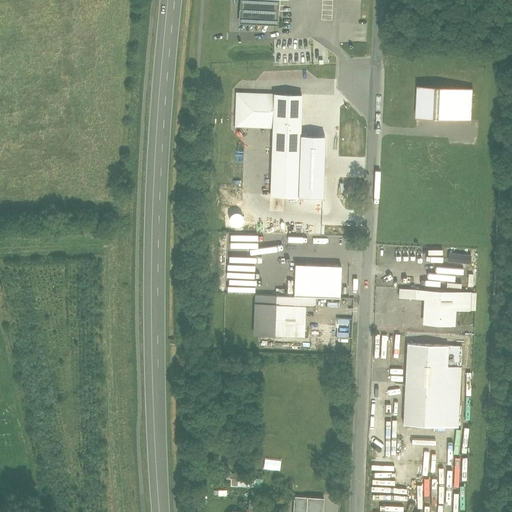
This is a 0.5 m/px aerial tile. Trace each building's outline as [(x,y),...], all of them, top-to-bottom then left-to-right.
[(278,0),(240,0),(239,21),(277,24),(278,0)] [(474,90),(418,85),(416,114),(471,118),(474,90)] [(301,96),(235,93),(233,128),(269,129),(267,195),(298,196),(300,136),(301,96)] [(325,136),(300,136),(298,196),(323,196),(325,136)] [(446,260),(469,263),(470,254),(447,251),(446,260)] [(295,264),(294,296),(340,298),(341,266),(295,264)] [(476,293),(397,289),(397,299),(422,300),(420,325),(453,326),(454,311),(475,312),(476,293)] [(255,295),(255,303),(305,305),(339,307),(340,298),(294,296),(255,295)] [(305,305),(255,303),(254,334),(304,336),(305,305)] [(349,319),(336,318),(335,336),(349,337),(349,319)] [(461,348),(405,344),(400,425),(456,428),(461,348)] [(322,511),(324,498),(295,496),(294,511),(322,511)]
